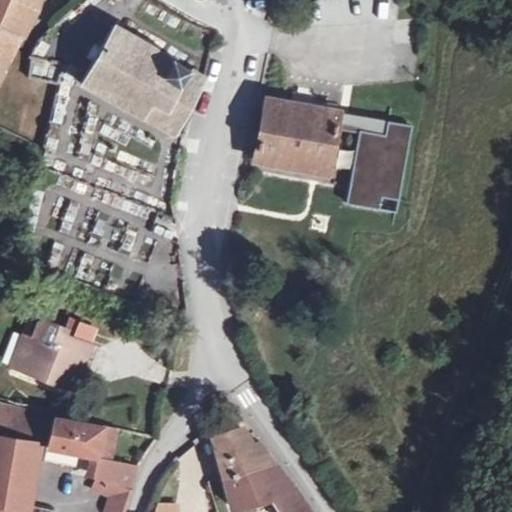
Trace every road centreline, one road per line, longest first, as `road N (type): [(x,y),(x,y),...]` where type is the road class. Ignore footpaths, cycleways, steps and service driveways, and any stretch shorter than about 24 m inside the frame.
road 1 (residential): [(226,3),(235,42),(197,219),(226,377)]
road 2 (unclassified): [(226,377),(190,380),(132,511)]
road 3 (residential): [(226,377),(242,388),(327,511)]
